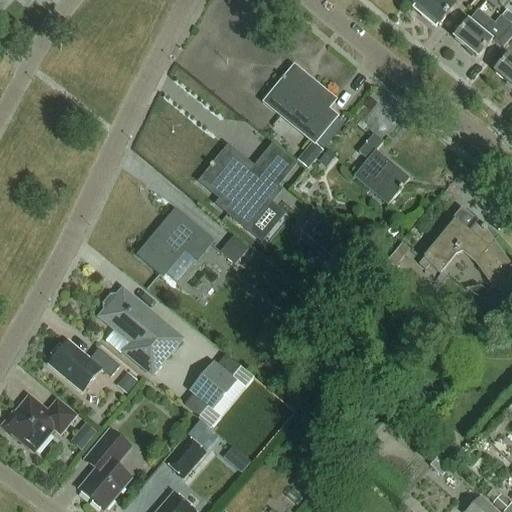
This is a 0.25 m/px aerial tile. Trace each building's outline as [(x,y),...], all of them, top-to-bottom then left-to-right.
[(453,7),(458,0),(420,0),(414,8),(438,28),(454,8),(453,7)] [(511,29),(500,20),(495,27),(493,28),(477,14),(454,41),(462,49),(460,52),(473,62),(475,60),(476,60),(489,45),(501,55),(511,41),(511,29)] [(511,61),(508,58),(494,75),(511,89),(511,61)] [(316,145),(337,120),(327,112),(334,103),(296,71),(267,105),(316,145)] [(388,210),(410,183),(376,155),(384,145),(374,137),(359,156),(368,163),(354,181),(388,210)] [(308,173),(322,155),(311,146),(296,164),(308,173)] [(221,203),(217,208),(248,233),(280,194),(276,191),(284,180),(262,162),(254,172),(228,151),(213,168),(212,167),(209,170),(211,171),(200,185),(221,203)] [(326,170),(335,159),(329,154),(320,165),(326,170)] [(196,263),(211,246),(175,216),(139,259),(163,280),(185,254),(196,263)] [(511,305),(511,271),(511,272),(486,235),(489,232),(485,229),(484,231),(467,217),(460,227),(456,224),(417,271),(424,277),(429,271),(439,280),(459,256),(475,269),(491,288),(511,305)] [(301,234),(340,266),(353,251),(314,218),(301,234)] [(250,251),(235,239),(221,256),(235,268),(250,251)] [(395,271),(409,253),(402,247),(388,265),(394,270),(395,271)] [(103,309),(104,312),(106,314),(100,322),(132,348),(124,357),(151,379),(181,344),(123,295),(116,302),(114,300),(110,301),(103,309)] [(309,325),(319,314),(309,305),(299,317),(309,325)] [(48,368),(82,396),(101,374),(110,381),(120,370),(98,352),(89,363),(67,345),(48,368)] [(213,413),(236,387),(214,368),(191,395),(213,413)] [(14,418),(13,416),(0,431),(9,439),(11,437),(34,457),(54,433),(60,439),(75,420),(57,405),(47,416),(29,400),(14,418)] [(96,437),(85,427),(70,445),(81,454),(96,437)] [(130,451),(110,434),(85,465),(96,474),(79,494),(99,511),(105,511),(131,482),(115,469),(130,451)] [(183,484),(206,458),(186,441),(163,467),(183,484)] [(437,461),(429,469),(441,480),(449,472),(437,461)] [(321,511),(329,511),(343,496),(331,486),(314,506),(321,511)] [(189,511),(173,498),(160,511),(189,511)] [(491,511),(480,501),(470,511),(491,511)]
